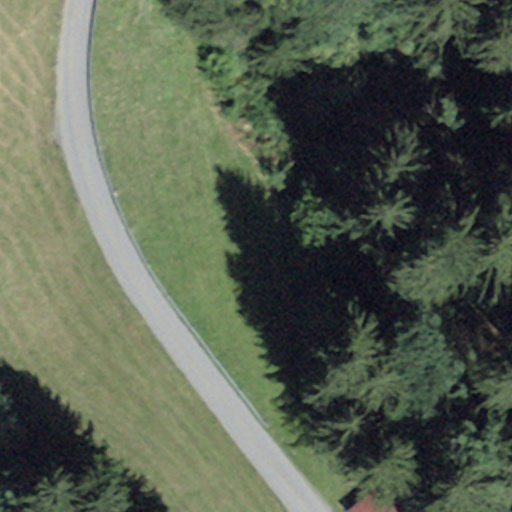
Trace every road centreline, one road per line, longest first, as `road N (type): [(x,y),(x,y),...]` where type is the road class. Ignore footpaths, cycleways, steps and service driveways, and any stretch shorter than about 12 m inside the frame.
road 1 (unclassified): [(307,511),(126,268),(72,152),(70,53),(79,0)]
road 2 (secondary): [(195,511),(373,140),(429,0)]
